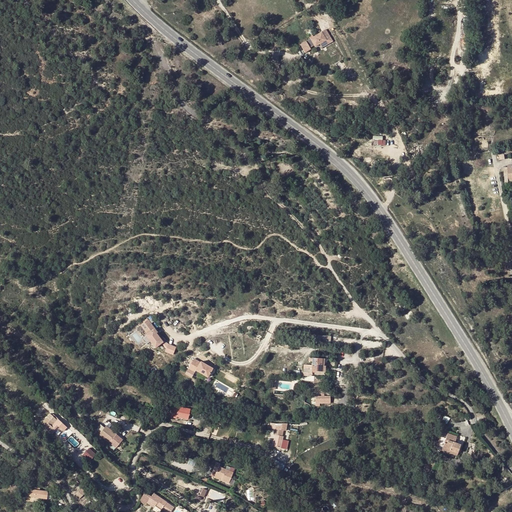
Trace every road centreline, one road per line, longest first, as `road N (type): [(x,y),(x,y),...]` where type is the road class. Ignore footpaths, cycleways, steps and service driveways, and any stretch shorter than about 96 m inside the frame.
road 1 (tertiary): [(511,426),(470,345),(366,192),(134,0)]
road 2 (track): [(460,0),(448,109),(459,204)]
road 3 (residential): [(209,436),(156,427),(132,465),(135,501),(105,511)]
road 4 (track): [(299,465),(429,505)]
